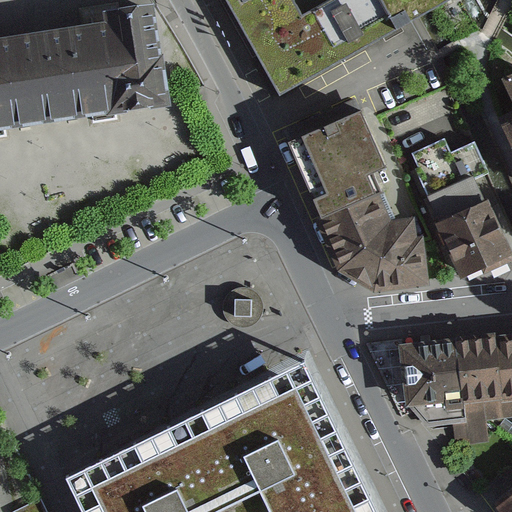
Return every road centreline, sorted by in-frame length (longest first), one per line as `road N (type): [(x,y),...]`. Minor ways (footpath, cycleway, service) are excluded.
road 1 (residential): [(0,336),(276,203)]
road 2 (residential): [(276,203),(172,0)]
road 3 (residential): [(430,511),(335,324)]
road 4 (residential): [(511,302),(335,324)]
road 5 (unknown): [(353,91),(417,227)]
road 6 (residential): [(335,324),(276,203)]
